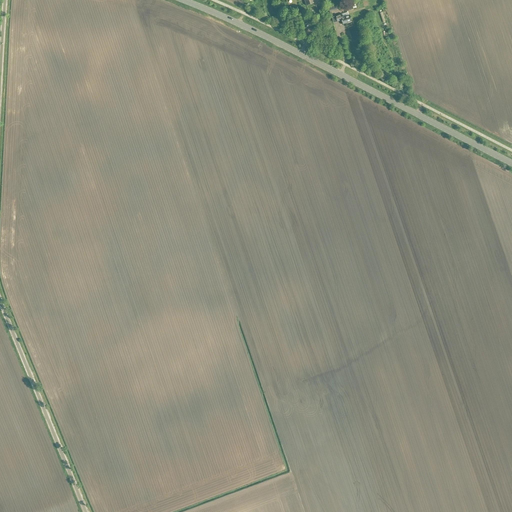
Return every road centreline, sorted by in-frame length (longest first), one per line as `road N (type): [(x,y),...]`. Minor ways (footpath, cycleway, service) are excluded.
road 1 (tertiary): [(511,163),(182,0)]
road 2 (unclassified): [(85,511),(0,300)]
